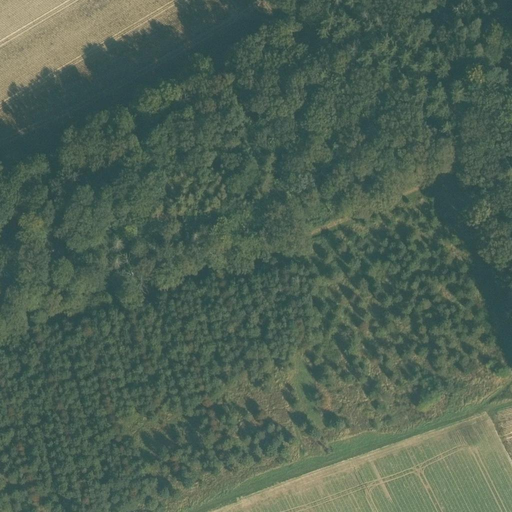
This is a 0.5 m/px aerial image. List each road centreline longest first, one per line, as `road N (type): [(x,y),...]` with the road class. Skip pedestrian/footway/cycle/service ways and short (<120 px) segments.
road 1 (track): [(0,331),(239,259),(455,167)]
road 2 (track): [(291,24),(0,183)]
road 3 (track): [(212,511),(511,398)]
